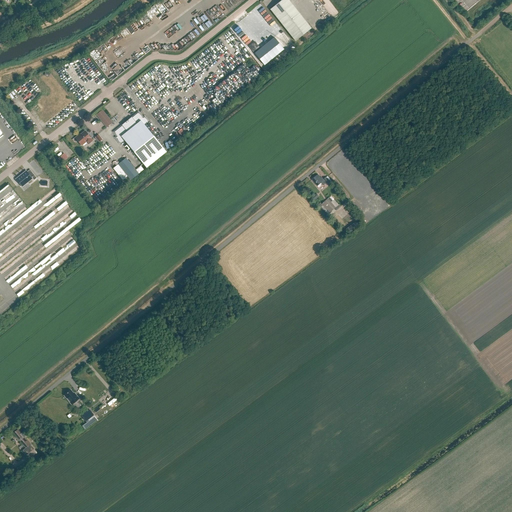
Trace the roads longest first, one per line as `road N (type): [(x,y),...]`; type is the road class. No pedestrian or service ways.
road 1 (unclassified): [(0,431),(476,35)]
road 2 (unclassified): [(251,0),(184,53),(147,58),(0,177)]
